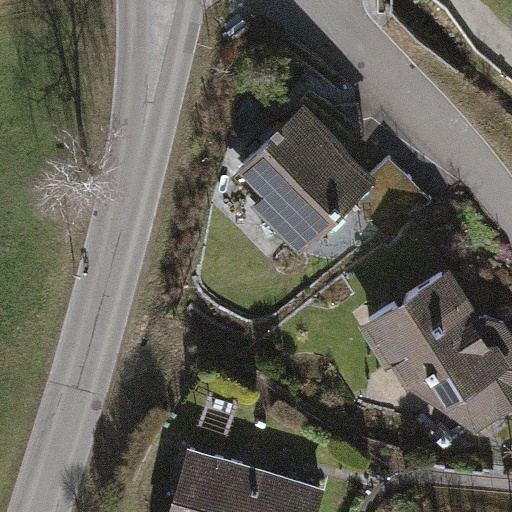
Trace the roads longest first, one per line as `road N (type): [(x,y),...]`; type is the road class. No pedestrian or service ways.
road 1 (tertiary): [(161,0),(145,144),(43,511)]
road 2 (residential): [(295,0),(312,4),(451,140),(511,230)]
